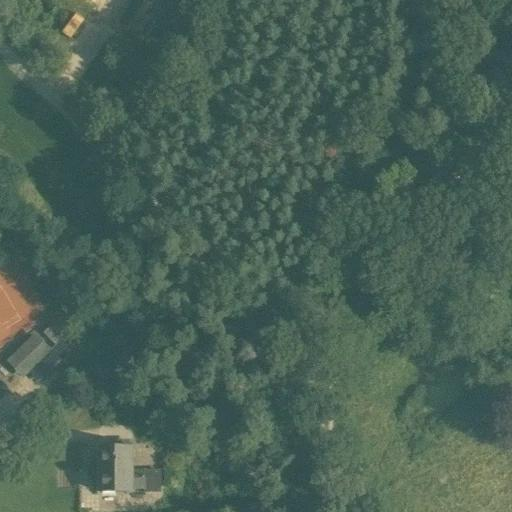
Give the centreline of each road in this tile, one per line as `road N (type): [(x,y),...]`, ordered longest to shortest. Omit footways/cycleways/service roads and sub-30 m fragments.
road 1 (track): [(319,448),(233,312),(0,47)]
road 2 (track): [(319,448),(328,383),(348,334),(511,98)]
